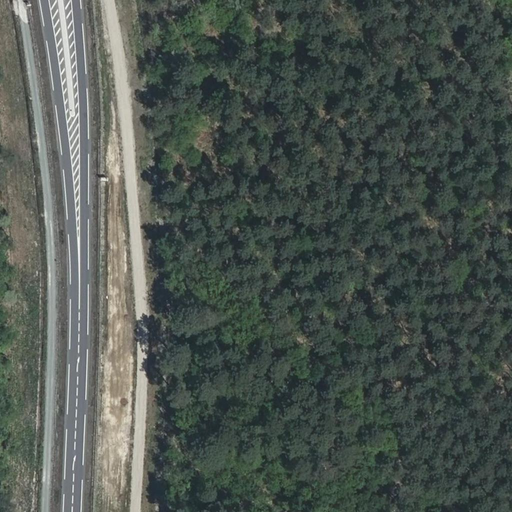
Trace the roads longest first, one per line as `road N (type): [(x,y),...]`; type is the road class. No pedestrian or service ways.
road 1 (track): [(24,0),(53,233),(47,511)]
road 2 (track): [(511,390),(365,392),(342,382),(181,231)]
road 3 (primary): [(47,0),(82,260)]
road 4 (primary): [(82,260),(77,0)]
road 5 (primary): [(75,511),(82,260)]
